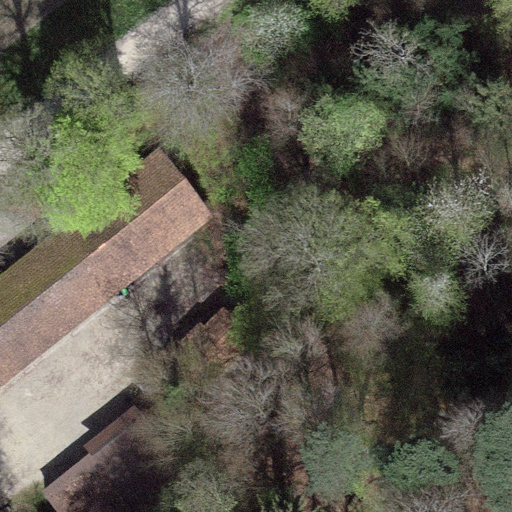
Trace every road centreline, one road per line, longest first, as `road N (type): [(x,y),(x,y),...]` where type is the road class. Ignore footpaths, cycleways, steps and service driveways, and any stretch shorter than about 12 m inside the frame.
road 1 (track): [(207,277),(0,445)]
road 2 (unclassified): [(0,136),(175,0)]
